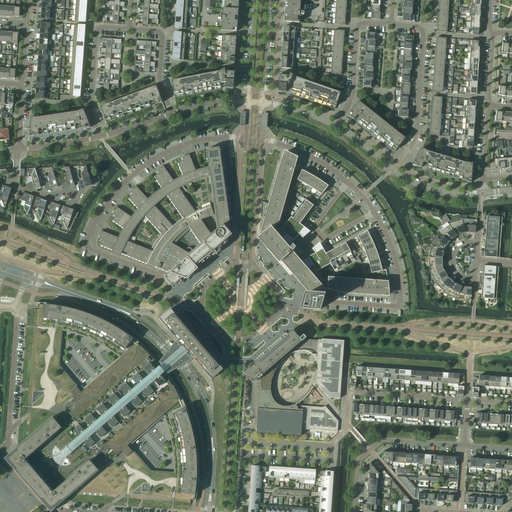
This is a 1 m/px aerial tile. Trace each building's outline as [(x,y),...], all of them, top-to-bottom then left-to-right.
[(300,12),(301,1),(288,0),(285,0),(284,22),(299,23),(300,15),(304,15),(304,13),(300,12)] [(125,4),(125,2),(105,1),(104,6),(114,6),(113,12),(104,11),(124,13),(124,12),(119,12),(119,7),(123,7),(124,7),(124,4),(125,4)] [(158,10),(159,5),(139,3),(138,5),(139,5),(138,8),(139,8),(143,8),(143,14),(138,13),(138,14),(158,15),(149,14),(149,9),(158,10)] [(238,10),(224,9),(223,9),(222,17),(218,16),(218,19),(222,19),(221,31),(236,32),(237,28),(237,26),(238,16),(238,14),(238,10)] [(124,14),(124,13),(104,11),(104,16),(113,17),(112,23),(113,23),(113,22),(118,23),(119,17),(122,17),(124,17),(124,14)] [(157,20),(158,15),(138,14),(138,15),(137,15),(138,15),(138,18),(139,18),(142,19),(142,25),(142,24),(147,25),(148,25),(148,19),(157,20)] [(101,48),(121,50),(111,49),(112,44),(121,44),(121,40),(112,39),(112,38),(112,39),(107,38),(106,38),(101,38),(101,40),(101,43),(102,43),(106,43),(106,49),(101,48)] [(136,51),(156,52),(151,52),(151,46),(155,47),(156,47),(156,44),(157,44),(156,44),(156,42),(151,42),(151,41),(151,42),(146,41),(136,41),(136,45),(145,46),(145,51),(136,51)] [(120,55),(121,50),(101,48),(101,50),(100,50),(101,50),(101,53),(102,53),(105,53),(105,59),(100,58),(100,59),(120,60),(111,59),(111,54),(120,55)] [(156,54),(156,52),(136,51),(135,56),(144,56),(144,62),(135,61),(155,63),(155,62),(150,62),(150,57),(154,57),(155,57),(156,54)] [(120,65),(120,60),(100,59),(100,60),(99,60),(100,60),(100,63),(101,63),(105,64),(104,69),(99,69),(119,70),(110,69),(110,64),(120,65)] [(155,64),(155,63),(135,61),(135,66),(143,66),(143,72),(144,72),(149,73),(150,67),(153,67),(155,67),(155,64)] [(119,75),(119,70),(99,69),(99,70),(99,73),(100,73),(100,74),(104,74),(104,79),(99,79),(119,80),(109,80),(110,74),(119,75)] [(411,74),(411,70),(402,69),(402,75),(399,75),(398,77),(401,77),(402,76),(412,77),(412,74),(411,74)] [(233,88),(235,71),(227,71),(225,71),(224,70),(222,71),(171,81),(175,98),(221,89),(221,87),(226,86),(226,88),(233,88)] [(279,74),(278,92),(286,92),(286,90),(291,92),(290,94),(335,109),(338,100),(340,93),(292,76),(290,75),(289,76),(287,75),(279,74)] [(118,85),(119,80),(99,79),(98,81),(98,80),(98,81),(99,81),(98,84),(99,84),(103,84),(103,90),(108,90),(109,90),(109,84),(118,85)] [(100,107),(106,123),(151,106),(150,104),(154,103),(155,105),(162,102),(156,86),(142,91),(105,105),(100,107)] [(13,106),(14,94),(8,94),(8,92),(5,92),(4,106),(4,105),(13,106)] [(400,145),(405,139),(358,101),(348,115),(354,120),(355,118),(359,121),(357,123),(394,152),(400,145)] [(31,117),(30,136),(76,129),(76,127),(80,127),(81,129),(90,127),(83,109),(78,112),(67,113),(37,118),(31,117)] [(183,177),(180,178),(178,179),(180,182),(176,184),(163,166),(155,172),(157,171),(159,173),(154,177),(162,189),(160,190),(158,192),(156,193),(159,196),(156,198),(157,200),(154,202),(151,200),(150,201),(136,186),(129,193),(129,194),(131,192),(133,194),(128,198),(139,210),(137,211),(134,215),(137,217),(135,220),(117,207),(111,216),(113,214),(115,216),(112,221),(124,229),(122,233),(121,235),(124,237),(122,239),(101,231),(98,241),(99,238),(102,240),(100,245),(113,251),(112,253),(118,255),(119,253),(170,273),(165,278),(172,287),(183,278),(186,279),(198,269),(196,267),(209,255),(211,256),(213,256),(214,255),(217,253),(219,251),(221,249),(222,248),(224,246),(225,244),(227,241),(228,238),(232,235),(231,234),(230,233),(230,228),(230,224),(225,190),(222,167),(220,153),(219,148),(206,150),(208,168),(206,169),(203,169),(200,170),(202,174),(197,175),(189,154),(180,158),(180,159),(182,158),(183,161),(178,163),(183,177)] [(426,169),(471,183),(472,163),(467,163),(466,163),(426,151),(421,148),(412,165),(421,168),(422,166),(426,167),(426,169)] [(298,157),(283,153),(278,170),(278,176),(277,176),(276,177),(276,183),(275,183),(274,184),(274,190),(273,190),(272,191),(272,197),(271,196),(270,198),(270,204),(269,203),(268,207),(267,206),(266,210),(266,214),(265,213),(264,217),(265,217),(259,236),(258,238),(281,264),(282,263),(283,264),(307,291),(305,299),(302,308),(307,309),(308,309),(311,309),(320,310),(326,289),(340,293),(383,296),(383,294),(387,294),(388,281),(375,280),(373,280),(373,283),(372,283),(372,282),(343,280),(343,278),(340,278),(338,279),(336,279),(334,279),(332,278),(330,277),(328,277),(328,279),(320,278),(315,272),(330,264),(326,255),(323,249),(301,261),(294,254),(292,251),(294,249),(295,248),(292,244),(304,227),(299,223),(298,223),(291,218),(281,230),(274,225),(277,222),(279,222),(279,220),(279,218),(280,215),(281,212),(282,210),(283,208),(282,207),(292,173),(291,172),(291,171),(293,172),(294,170),(298,157)] [(87,187),(92,186),(90,179),(91,179),(90,176),(89,177),(86,166),(85,166),(82,173),(82,174),(83,180),(74,183),(75,186),(79,185),(80,188),(87,186),(87,187)] [(75,186),(74,183),(69,167),(68,167),(65,174),(65,175),(67,181),(61,183),(63,189),(70,187),(71,188),(75,186)] [(30,185),(27,186),(28,189),(34,188),(35,189),(36,188),(37,189),(41,188),(40,184),(39,181),(35,168),(34,168),(34,169),(31,175),(31,176),(33,182),(30,183),(30,185)] [(54,188),(58,187),(52,168),(51,168),(48,174),(48,176),(50,182),(44,184),(46,190),(53,188),(54,188)] [(302,183),(307,173),(305,172),(302,170),(297,180),(302,183)] [(307,185),(313,176),(311,175),(307,173),(302,183),(307,185)] [(312,188),(318,179),(317,178),(313,176),(307,185),(309,186),(312,188)] [(317,191),(323,182),(318,179),(312,188),(315,190),(317,191)] [(328,186),(327,185),(323,182),(317,191),(322,195),(326,189),(326,188),(328,186)] [(12,189),(7,187),(7,188),(0,185),(0,192),(3,194),(1,200),(1,201),(2,201),(4,207),(4,208),(5,208),(8,197),(9,198),(10,195),(9,195),(12,189)] [(27,216),(34,196),(30,195),(30,196),(29,196),(22,193),(20,199),(26,201),(23,208),(24,209),(27,215),(27,216)] [(47,201),(43,199),(43,200),(35,197),(32,204),(39,206),(37,212),(37,213),(40,220),(41,220),(47,201)] [(313,206),(305,199),(301,204),(309,209),(313,206)] [(48,202),(46,208),(52,210),(50,217),(50,218),(53,224),(53,225),(54,225),(60,205),(56,204),(56,205),(48,202)] [(310,210),(309,209),(301,204),(298,208),(306,214),(310,211),(310,210)] [(69,209),(61,207),(59,213),(65,215),(63,221),(63,222),(64,222),(67,229),(66,229),(67,229),(71,219),(72,216),(74,210),(69,208),(69,209)] [(306,215),(306,214),(298,208),(294,213),(302,219),(306,215)] [(303,219),(302,219),(294,213),(291,218),(298,223),(299,223),(303,220),(303,219)] [(486,224),(501,225),(499,225),(500,218),(502,218),(502,217),(489,216),(487,216),(487,217),(487,220),(489,220),(488,224),(486,224)] [(462,234),(465,233),(461,219),(462,221),(449,224),(448,224),(456,236),(457,236),(456,235),(458,234),(459,235),(461,234),(460,233),(462,233),(462,234)] [(462,219),(461,219),(465,233),(465,232),(468,232),(468,233),(470,233),(470,232),(471,232),(471,233),(475,233),(475,226),(476,226),(476,220),(476,221),(475,221),(465,220),(466,220),(462,219)] [(442,228),(436,232),(437,233),(449,241),(448,241),(450,239),(451,240),(452,239),(452,238),(453,237),(454,238),(456,236),(448,224),(449,226),(444,230),(442,228)] [(501,226),(501,225),(486,224),(486,225),(486,228),(488,228),(488,232),(486,232),(500,234),(501,233),(499,233),(499,226),(501,226)] [(360,241),(370,237),(367,232),(364,233),(357,236),(360,241)] [(500,234),(486,232),(485,233),(486,233),(485,236),(488,236),(487,241),(485,240),(485,241),(500,242),(500,241),(498,241),(499,234),(500,234)] [(447,244),(449,241),(437,233),(439,234),(431,245),(430,245),(444,249),(443,249),(444,246),(445,247),(446,245),(446,244),(447,244)] [(363,247),(373,242),(371,239),(370,237),(360,241),(361,243),(363,247)] [(500,242),(485,241),(485,244),(487,244),(487,249),(484,248),(484,249),(499,250),(499,249),(498,249),(498,242),(500,242)] [(365,252),(375,248),(375,247),(373,242),(363,247),(364,250),(365,252)] [(351,252),(348,248),(346,243),(345,243),(341,247),(341,246),(340,246),(345,255),(351,252)] [(444,249),(430,245),(432,246),(430,257),(427,257),(442,258),(442,257),(442,255),(442,253),(443,254),(443,252),(442,252),(443,249),(444,249)] [(340,258),(345,255),(340,246),(339,246),(336,249),(336,248),(335,249),(340,258)] [(367,257),(377,253),(375,248),(365,252),(367,257)] [(335,261),(340,258),(335,249),(331,252),(331,251),(330,251),(330,252),(335,261)] [(499,250),(484,249),(487,249),(486,253),(484,253),(484,256),(484,257),(486,257),(500,258),(497,257),(498,250),(499,250)] [(330,264),(335,261),(330,252),(326,255),(330,264)] [(368,262),(379,259),(378,254),(377,253),(367,257),(367,258),(368,262)] [(442,259),(442,258),(427,257),(430,258),(430,269),(428,269),(428,270),(443,267),(442,267),(441,265),(442,265),(442,263),(441,263),(441,262),(442,261),(442,259)] [(370,268),(381,265),(380,263),(379,259),(368,262),(369,265),(370,268)] [(371,273),(382,271),(381,267),(381,265),(370,268),(371,270),(371,273)] [(499,267),(497,267),(485,266),(483,266),(483,267),(483,269),(485,269),(485,274),(483,274),(497,275),(496,275),(496,267),(499,267)] [(433,283),(447,276),(445,273),(444,273),(444,272),(444,270),(443,270),(442,268),(443,268),(443,267),(428,270),(431,269),(433,272),(431,273),(435,281),(433,283)] [(497,275),(483,274),(485,274),(484,279),(482,278),(482,281),(482,282),(497,283),(495,283),(496,275),(497,275)] [(443,293),(453,283),(451,280),(450,281),(449,280),(450,279),(448,278),(448,279),(446,276),(447,276),(433,283),(434,283),(436,281),(438,283),(437,285),(444,292),(443,293)] [(497,283),(482,282),(484,282),(484,286),(484,287),(482,287),(481,289),(481,290),(496,291),(495,291),(495,283),(497,283)] [(456,300),(461,287),(458,285),(458,286),(457,286),(457,285),(455,284),(455,285),(452,283),(453,283),(443,293),(445,291),(448,292),(447,294),(456,298),(455,300),(456,300)] [(461,287),(456,300),(457,297),(460,297),(459,299),(470,300),(470,301),(471,302),(471,295),(470,295),(471,288),(467,288),(466,288),(466,287),(464,287),(464,288),(461,288),(462,287),(461,287)] [(496,291),(481,290),(484,290),(483,295),(481,295),(481,297),(481,298),(483,299),(496,299),(494,299),(495,291),(496,291)] [(56,458),(55,459),(56,460),(56,461),(58,462),(59,461),(60,462),(60,463),(61,463),(63,466),(59,473),(59,474),(55,480),(54,480),(49,485),(48,486),(46,485),(36,495),(50,511),(51,511),(67,499),(114,502),(127,503),(171,506),(172,507),(190,508),(190,500),(194,501),(195,492),(196,491),(196,484),(197,478),(197,471),(197,462),(196,452),(195,442),(192,431),(190,422),(186,412),(183,407),(180,400),(177,393),(173,386),(169,379),(165,374),(164,372),(162,370),(162,369),(161,368),(160,366),(158,364),(157,364),(154,360),(149,354),(143,349),(140,346),(137,344),(133,340),(131,338),(124,333),(115,327),(106,322),(96,317),(86,313),(76,310),(66,308),(56,306),(54,306),(46,305),(44,305),(38,304),(38,307),(38,310),(29,309),(28,327),(24,388),(23,407),(21,423),(20,445),(10,453),(4,458),(19,475),(31,467),(30,465),(31,464),(37,460),(44,456),(45,456),(51,454),(52,453),(54,456),(55,456),(54,457),(55,457),(56,458)] [(193,358),(207,375),(211,380),(219,373),(223,370),(217,363),(196,339),(175,315),(170,309),(160,317),(159,319),(163,324),(177,340),(183,347),(185,349),(187,351),(193,358)] [(243,372),(245,374),(248,378),(252,382),(250,404),(250,411),(253,411),(254,418),(254,419),(255,419),(257,419),(256,433),(264,434),(267,434),(279,435),(282,435),(294,436),(300,436),(301,436),(301,433),(301,429),(303,406),(301,406),(299,402),(298,403),(295,404),(291,406),(288,406),(285,406),(283,406),(280,405),(278,404),(276,403),(274,401),(273,399),(272,396),(271,393),(270,389),(271,386),(271,382),(272,379),(273,375),(276,370),(278,366),(281,363),(280,362),(280,363),(279,361),(285,356),(290,351),(301,341),(301,342),(304,340),(304,339),(306,338),(304,336),(303,335),(302,336),(299,338),(293,331),(292,330),(286,334),(284,332),(272,342),(255,357),(257,360),(252,364),(251,363),(247,366),(248,366),(249,367),(243,372)] [(331,400),(330,399),(331,398),(340,399),(344,341),(322,339),(322,340),(304,339),(301,342),(301,341),(290,351),(292,353),(293,353),(297,352),(300,351),(303,351),(305,351),(308,352),(310,353),(312,355),(313,355),(316,355),(316,358),(315,358),(315,359),(316,361),(317,364),(317,368),(317,372),(317,375),(316,379),(315,382),(315,383),(331,400)] [(301,429),(337,432),(338,421),(332,415),(330,414),(330,412),(325,406),(323,408),(303,406),(301,429)] [(392,462),(393,452),(382,452),(385,454),(381,458),(380,458),(386,464),(390,461),(392,463),(392,462)] [(458,467),(459,461),(458,461),(456,461),(456,457),(449,456),(449,466),(458,467)] [(476,468),(477,458),(470,458),(470,462),(467,462),(466,467),(476,468)] [(382,469),(376,462),(372,466),(370,463),(369,468),(369,473),(379,474),(378,472),(381,469),(382,469)] [(415,497),(415,488),(406,477),(396,476),(415,497)] [(410,501),(392,480),(391,490),(401,501),(410,501)] [(250,490),(256,491),(256,488),(261,489),(262,483),(251,482),(250,482),(251,482),(250,490)] [(24,511),(0,483),(0,511),(24,511)] [(427,500),(428,489),(418,488),(418,499),(418,500),(427,500)] [(437,501),(437,490),(428,489),(427,500),(437,501)] [(261,494),(256,493),(256,491),(250,490),(249,498),(261,499),(261,493),(261,494)] [(446,502),(447,490),(437,490),(437,501),(446,502)] [(456,502),(457,491),(447,490),(446,502),(456,502)] [(473,504),(474,492),(465,491),(464,503),(473,504)] [(483,504),(484,493),(474,492),(473,504),(483,504)] [(492,505),(493,493),(484,493),(483,504),(492,505)] [(493,493),(492,505),(502,506),(502,505),(503,494),(493,493)]
